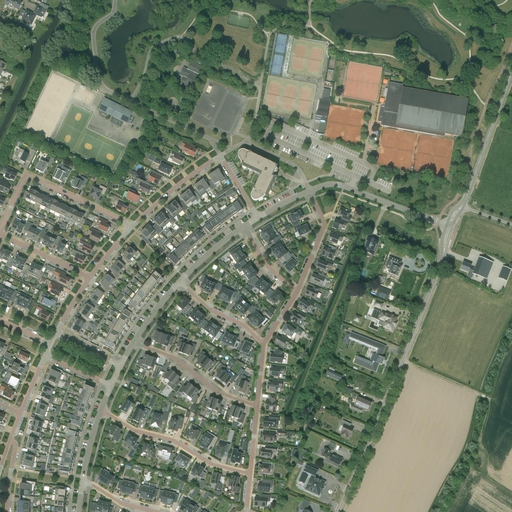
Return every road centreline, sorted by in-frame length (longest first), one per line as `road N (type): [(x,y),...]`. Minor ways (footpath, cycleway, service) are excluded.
road 1 (tertiary): [(339,511),(449,226)]
road 2 (residential): [(129,226),(220,155),(257,216)]
road 3 (residential): [(0,226),(25,177),(129,226)]
road 4 (residential): [(251,474),(207,461),(168,437),(138,433),(99,409)]
road 5 (residential): [(257,407),(210,390),(168,356),(130,345)]
road 6 (tertiary): [(463,205),(511,70)]
road 7 (residential): [(308,190),(336,184),(423,217)]
